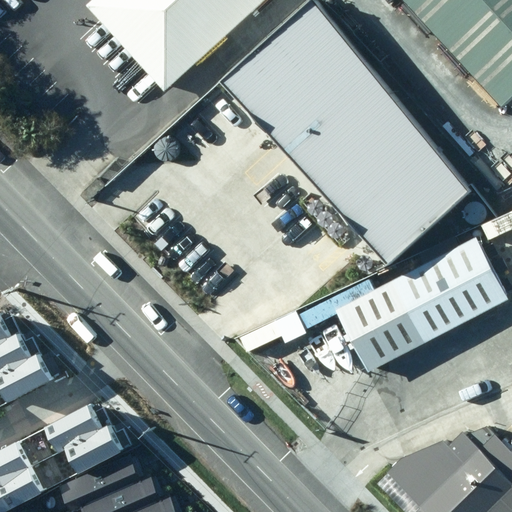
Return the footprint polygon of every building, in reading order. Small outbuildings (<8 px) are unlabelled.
[(97,0),(95,2),(173,88),(270,0),(97,0)] [(511,0),(421,0),(511,97),(511,0)] [(301,10),(210,95),(374,268),(465,183),(301,10)] [(445,128),(456,118),(429,86),(417,96),(445,128)] [(456,118),(445,128),(468,153),(479,144),(456,118)] [(378,370),(511,301),(511,286),(486,236),(345,307),(378,370)] [(305,307),(312,321),(387,283),(380,269),(305,307)] [(0,411),(0,501),(17,486),(11,480),(29,463),(7,440),(12,435),(4,426),(9,422),(0,411)] [(405,459),(395,469),(430,505),(437,511),(511,511),(511,441),(493,425),(476,433),(473,429),(458,444),(452,439),(405,459)]
